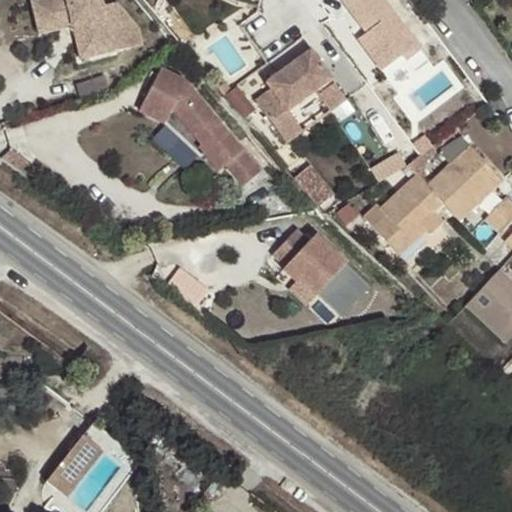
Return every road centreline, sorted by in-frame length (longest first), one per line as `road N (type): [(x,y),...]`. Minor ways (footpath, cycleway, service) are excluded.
road 1 (primary): [(41,261),(373,511)]
road 2 (residential): [(437,0),(511,111)]
